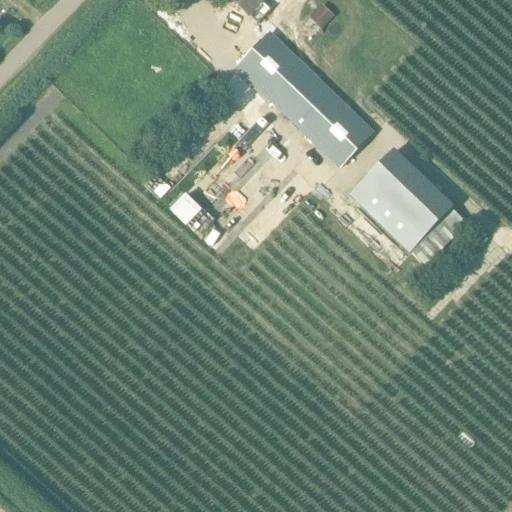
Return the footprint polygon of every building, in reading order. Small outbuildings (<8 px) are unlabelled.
[(231,0),(257,25),(271,11),(263,4),(267,0),(231,0)] [(324,28),(336,15),(325,5),(314,18),(324,28)] [(236,71),(340,171),(376,134),(271,34),(236,71)] [(412,253),(426,266),(466,225),(452,212),(454,209),(394,152),(350,198),(411,254),(412,253)] [(192,228),(210,210),(192,193),(175,211),(192,228)]
